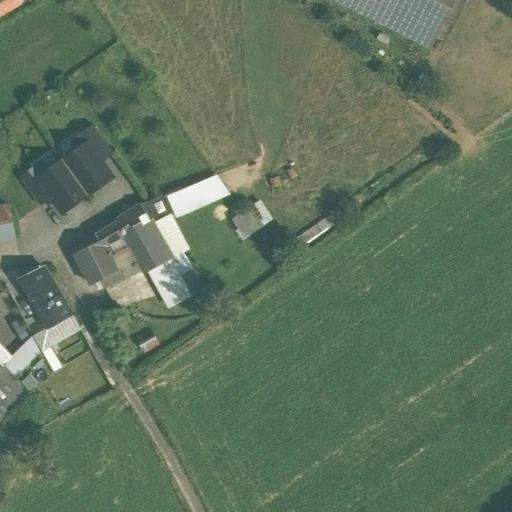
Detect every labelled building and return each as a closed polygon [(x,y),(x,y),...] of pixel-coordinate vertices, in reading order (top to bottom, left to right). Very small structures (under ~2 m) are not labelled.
[(20,0),(0,0),(0,16),(22,3),(20,0)] [(447,0),(335,0),(425,45),(447,0)] [(113,155),(92,125),(80,134),(87,144),(88,143),(102,163),(113,155)] [(102,163),(88,143),(87,144),(63,161),(87,195),(112,178),(102,163)] [(39,178),(38,179),(52,198),(62,213),(87,195),(63,161),(39,178)] [(32,168),(20,177),(41,206),(52,198),(38,179),(39,178),(32,168)] [(176,219),(230,195),(216,176),(181,190),(180,188),(140,205),(150,220),(152,224),(173,213),(176,219)] [(273,219),(261,201),(232,220),(245,238),(273,219)] [(140,205),(117,219),(119,222),(126,235),(150,220),(140,205)] [(0,207),(0,240),(15,238),(8,206),(0,207)] [(281,251),(286,258),(334,223),(329,216),(281,251)] [(152,224),(150,220),(126,235),(134,249),(147,272),(148,272),(172,259),(152,224)] [(119,222),(97,235),(100,241),(102,240),(105,247),(126,235),(119,222)] [(126,235),(105,247),(112,260),(134,249),(126,235)] [(100,241),(75,254),(90,285),(100,280),(117,271),(112,260),(105,247),(102,240),(100,241)] [(172,259),(148,272),(161,295),(185,282),(172,259)] [(62,296),(44,266),(23,276),(19,279),(38,310),(62,296)] [(117,271),(100,280),(104,288),(121,279),(117,271)] [(62,296),(38,310),(48,330),(72,315),(62,296)] [(144,354),(159,345),(151,329),(135,338),(144,354)] [(53,348),(42,354),(52,374),(64,369),(53,348)] [(0,361),(0,423),(31,394),(0,361)]
